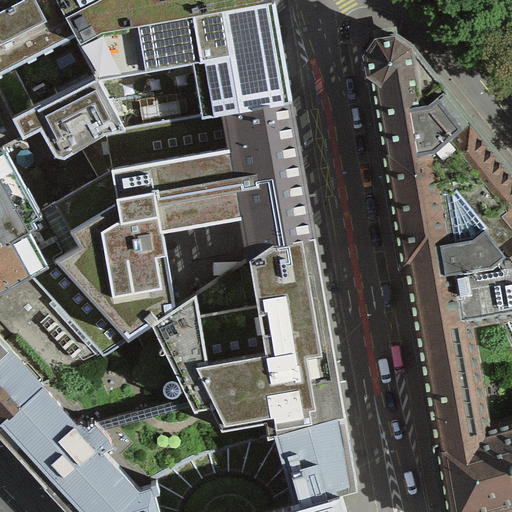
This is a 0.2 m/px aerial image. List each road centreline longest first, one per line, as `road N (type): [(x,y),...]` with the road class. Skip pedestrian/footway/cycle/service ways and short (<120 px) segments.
road 1 (secondary): [(315,39),(380,418)]
road 2 (tertiary): [(511,128),(409,0)]
